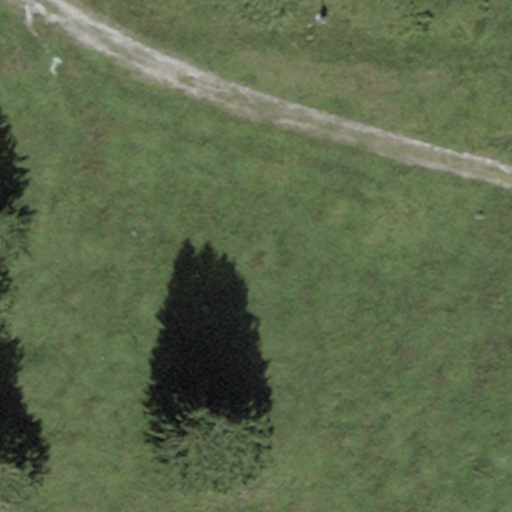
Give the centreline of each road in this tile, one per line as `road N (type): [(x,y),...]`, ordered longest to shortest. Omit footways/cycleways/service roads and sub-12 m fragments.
road 1 (track): [(511,177),(257,116),(170,79)]
road 2 (track): [(37,0),(170,79)]
